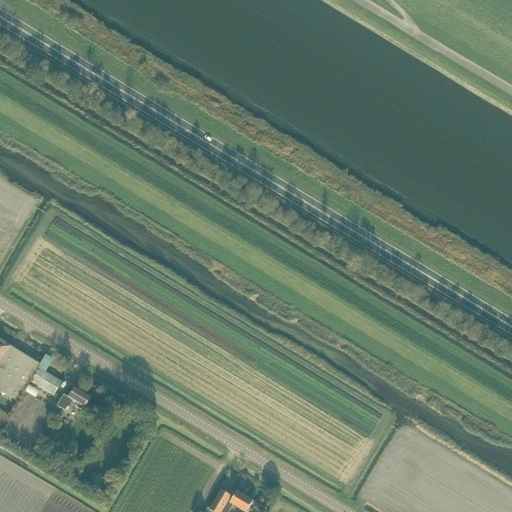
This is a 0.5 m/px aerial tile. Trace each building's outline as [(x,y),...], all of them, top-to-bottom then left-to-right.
[(0,339),(0,363),(11,346),(0,339)] [(0,363),(0,391),(18,402),(29,382),(38,368),(40,364),(11,346),(0,363)] [(62,382),(38,368),(29,382),(53,396),(62,382)] [(68,398),(63,395),(57,406),(65,411),(67,407),(68,408),(72,401),(76,404),(75,406),(76,408),(79,410),(82,409),(82,408),(83,408),(89,398),(74,389),(68,398)] [(212,511),(223,511),(232,497),(222,490),(210,510),(212,511)] [(232,497),(223,511),(228,511),(233,505),(244,511),(247,511),(254,501),(237,491),(234,498),(232,497)]
